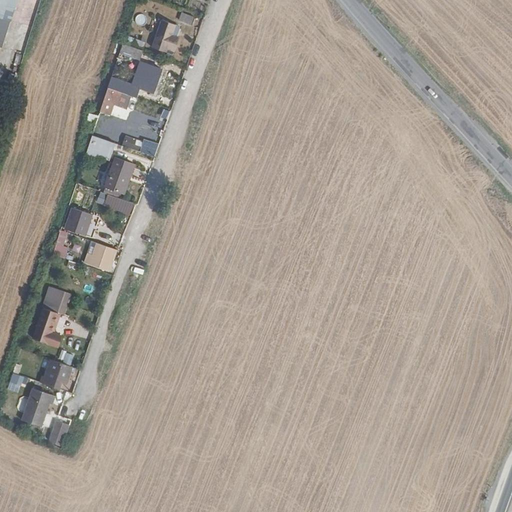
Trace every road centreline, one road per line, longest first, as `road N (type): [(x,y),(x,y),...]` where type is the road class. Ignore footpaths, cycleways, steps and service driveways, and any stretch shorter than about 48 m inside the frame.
road 1 (residential): [(75,406),(221,0)]
road 2 (tertiary): [(511,190),(474,160),(414,67),(351,0)]
